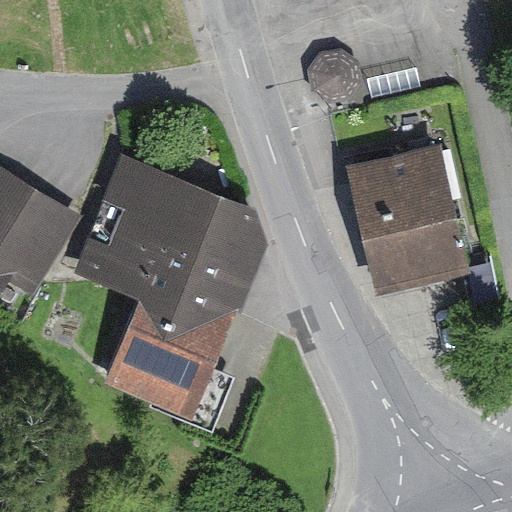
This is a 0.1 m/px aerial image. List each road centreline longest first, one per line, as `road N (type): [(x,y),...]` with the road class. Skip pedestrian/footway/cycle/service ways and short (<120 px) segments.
road 1 (tertiary): [(434,506),(296,223),(236,38)]
road 2 (residential): [(462,0),(511,216)]
road 3 (residential): [(236,38),(418,0)]
